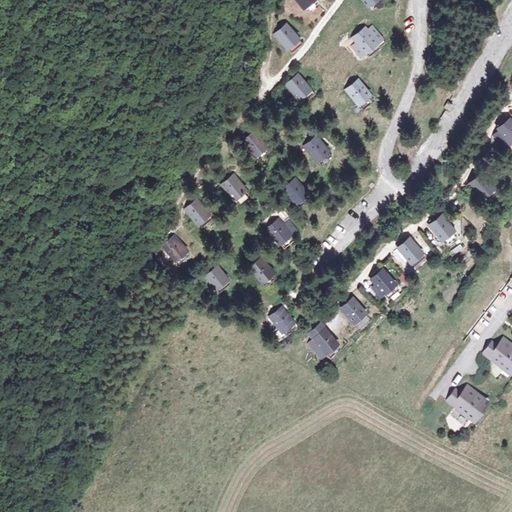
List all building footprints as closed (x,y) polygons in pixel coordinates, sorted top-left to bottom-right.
[(315,0),(300,0),(309,11),(318,3),(315,0)] [(280,18),(271,25),(283,39),(291,32),(280,18)] [(367,30),(358,37),(373,56),(388,44),(375,28),(369,33),(367,30)] [(297,74),(289,81),(303,98),(311,91),(297,74)] [(359,82),(351,89),(364,104),(372,98),(359,82)] [(456,107),(452,102),(450,100),(444,105),(451,112),(456,107)] [(511,126),(509,122),(500,129),(511,142),(511,141),(511,126)] [(258,133),(248,141),(261,157),(270,149),(258,133)] [(318,137),(310,145),(325,161),(332,153),(318,137)] [(236,176),(227,183),(240,199),(249,192),(236,176)] [(483,177),(472,185),(485,199),(495,191),(483,177)] [(297,179),(288,186),(302,202),(310,194),(297,179)] [(196,200),(188,208),(200,223),(209,216),(196,200)] [(282,217),(271,226),(284,241),(295,233),(282,217)] [(441,218),(432,225),(444,239),(452,232),(441,218)] [(175,237),(165,245),(179,260),(188,252),(175,237)] [(410,240),(400,249),(413,264),(422,255),(410,240)] [(263,259),(254,267),(266,281),(276,273),(263,259)] [(218,268),(209,276),(220,290),(229,282),(218,268)] [(504,282),(492,272),(451,322),(464,332),(504,282)] [(382,273),(374,280),(379,285),(373,290),(380,299),(394,287),(382,273)] [(355,298),(344,308),(356,322),(367,311),(355,298)] [(282,308),(274,316),(286,330),(295,323),(282,308)] [(471,336),(479,340),(491,318),(483,314),(471,336)] [(320,324),(312,332),(317,337),(325,329),(320,324)] [(317,337),(310,343),(324,358),(339,344),(325,329),(317,337)] [(487,351),(485,353),(510,373),(511,370),(511,343),(506,339),(499,347),(494,342),(487,351)] [(489,403),(470,388),(463,395),(458,391),(449,402),(473,422),(489,403)]
